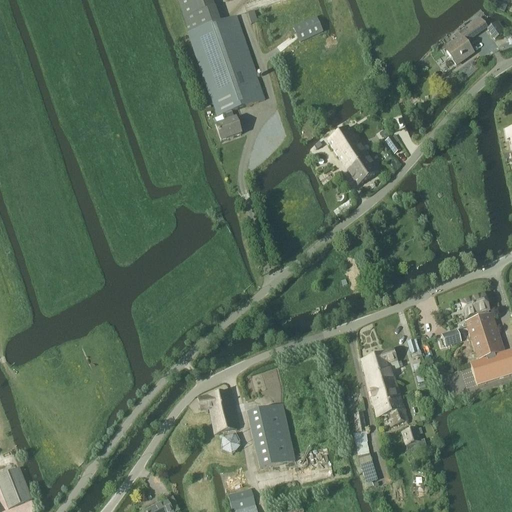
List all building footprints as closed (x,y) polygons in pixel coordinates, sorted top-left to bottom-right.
[(211,0),(176,0),(189,33),(188,33),(217,118),(223,116),(231,113),(264,101),(235,17),(220,22),(211,0)] [(492,1),(490,7),(497,10),(499,4),(492,1)] [(300,43),(322,33),(315,18),(293,28),(300,43)] [(486,28),(479,19),(455,37),(460,43),(446,53),(456,66),(473,54),(465,44),(486,28)] [(494,40),(504,34),(500,27),(499,28),(497,24),(487,30),(494,40)] [(231,113),(223,116),(226,123),(215,127),(220,142),(241,136),(235,120),(234,120),(231,113)] [(361,158),(365,155),(347,129),(327,143),(347,172),(364,161),(361,158)] [(382,137),(386,143),(390,140),(386,134),(382,137)] [(395,145),(392,140),(386,144),(394,156),(400,152),(395,145)] [(323,147),(320,142),(314,146),(317,151),(323,147)] [(364,161),(347,172),(358,187),(378,174),(365,155),(361,158),(364,161)] [(473,314),(487,309),(483,296),(461,304),(464,315),(472,312),(473,314)] [(488,312),(487,309),(473,314),(472,312),(464,315),(465,319),(467,318),(469,323),(465,324),(478,364),(470,366),(477,388),(511,376),(511,359),(510,353),(502,356),(490,316),(488,317),(487,312),(488,312)] [(461,343),(457,332),(442,337),(445,348),(461,343)] [(413,342),(406,344),(410,356),(416,354),(413,342)] [(392,350),(368,359),(371,368),(379,365),(381,372),(382,372),(385,381),(393,379),(391,372),(399,370),(397,364),(392,350)] [(368,359),(361,361),(373,407),(400,398),(393,379),(385,381),(382,372),(381,372),(379,365),(371,368),(368,359)] [(419,365),(412,367),(417,385),(420,385),(421,389),(425,388),(419,365)] [(237,432),(238,430),(230,394),(197,400),(200,414),(209,412),(214,436),(237,432)] [(400,398),(373,407),(377,420),(391,415),(392,421),(389,422),(391,428),(408,422),(400,398)] [(259,471),(294,463),(282,407),(247,414),(259,471)] [(363,415),(353,417),(356,435),(365,434),(363,415)] [(417,430),(401,434),(405,447),(407,454),(426,449),(424,441),(420,442),(417,430)] [(220,452),(231,457),(240,447),(235,437),(222,439),(220,452)] [(0,489),(8,511),(32,501),(19,469),(0,476),(0,489)] [(237,481),(245,479),(242,469),(234,471),(237,481)] [(231,511),(256,511),(251,491),(228,497),(231,511)] [(171,511),(166,501),(145,511),(171,511)]
